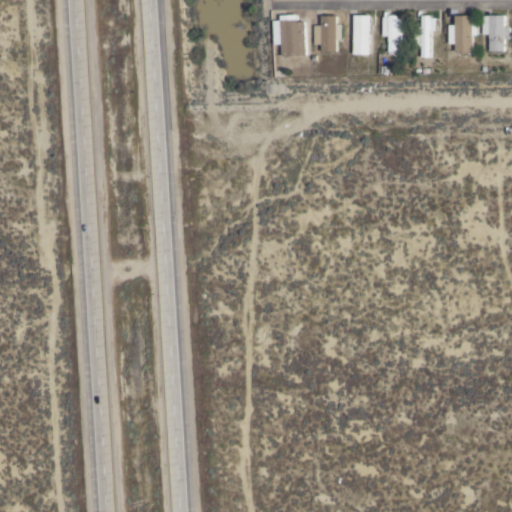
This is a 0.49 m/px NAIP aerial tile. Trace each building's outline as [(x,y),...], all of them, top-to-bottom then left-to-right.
[(312,25),(313,45),(319,45),(319,52),(335,52),(335,41),(340,41),(340,24),(335,24),(335,15),(319,16),(319,25),(312,25)] [(351,55),(369,54),(368,15),(350,15),(351,55)] [(480,35),(487,35),(487,52),(503,52),(503,40),(508,40),(508,26),(503,26),(503,15),(481,15),(480,35)] [(428,31),(435,31),(435,16),(419,16),(419,29),(416,29),(416,58),(429,58),(428,31)] [(470,16),(454,16),(454,52),(470,52),(470,16)] [(380,36),(386,36),(386,54),(394,54),(394,44),(400,44),(401,17),(380,17),(380,36)] [(305,55),(303,20),(279,21),(280,56),(305,55)]
